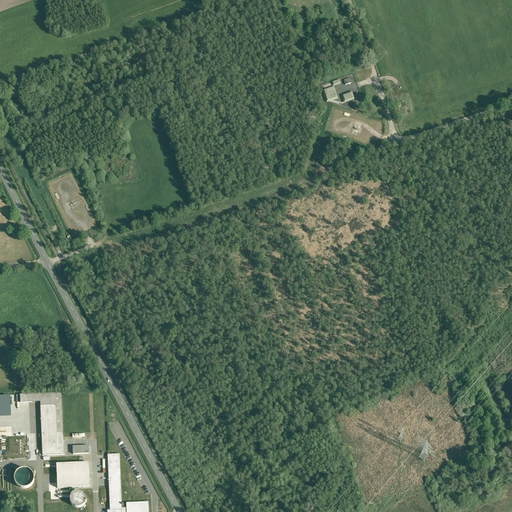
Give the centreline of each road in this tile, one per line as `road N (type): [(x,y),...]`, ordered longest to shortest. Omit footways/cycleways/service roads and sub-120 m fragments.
road 1 (tertiary): [(0,167),(179,511)]
road 2 (track): [(511,98),(402,137),(368,75)]
